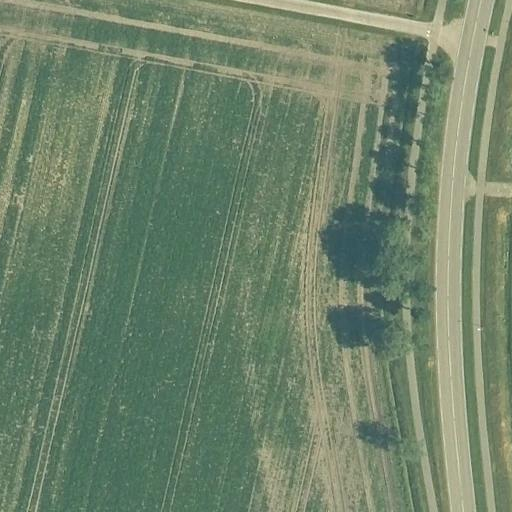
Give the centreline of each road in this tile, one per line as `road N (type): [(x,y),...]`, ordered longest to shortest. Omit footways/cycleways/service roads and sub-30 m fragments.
road 1 (secondary): [(461,511),(449,372),(453,206),(483,0)]
road 2 (unclassified): [(244,0),(432,35)]
